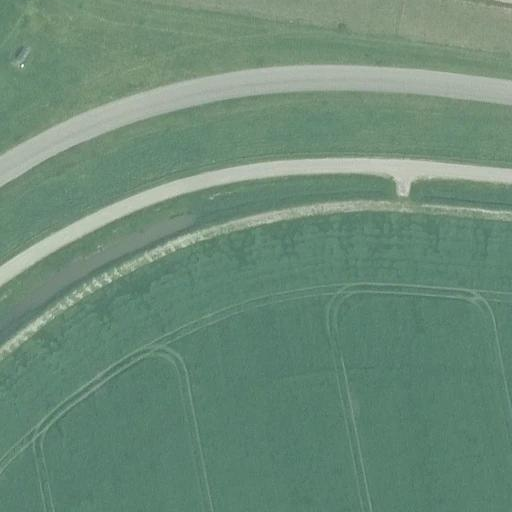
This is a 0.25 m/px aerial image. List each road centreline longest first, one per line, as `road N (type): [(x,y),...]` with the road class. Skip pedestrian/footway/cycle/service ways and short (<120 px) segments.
road 1 (unclassified): [(0,275),(89,220),(247,172),(315,165),(511,178)]
road 2 (tertiary): [(0,171),(89,123),(249,81),(352,77),(511,94)]
